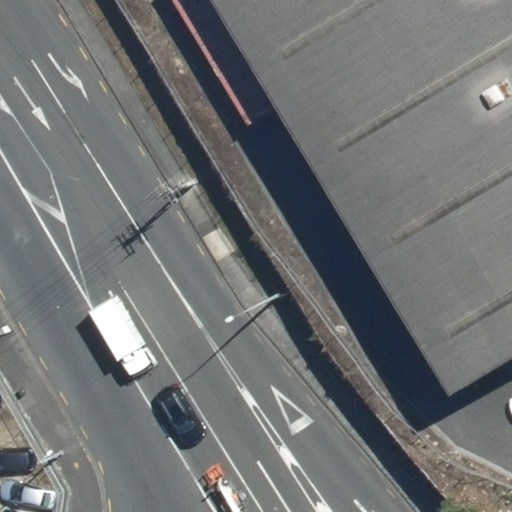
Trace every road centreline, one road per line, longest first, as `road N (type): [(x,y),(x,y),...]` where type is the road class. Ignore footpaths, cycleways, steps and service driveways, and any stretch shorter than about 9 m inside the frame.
road 1 (tertiary): [(0,141),(167,423)]
road 2 (primary): [(167,423),(319,511)]
